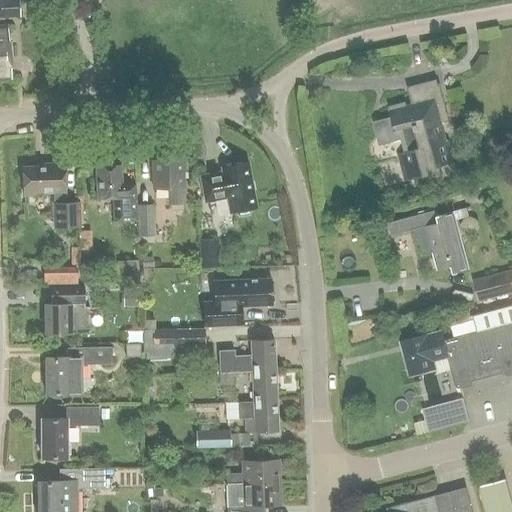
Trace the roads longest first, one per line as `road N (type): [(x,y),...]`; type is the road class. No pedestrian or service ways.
road 1 (residential): [(323,482),(318,305),(299,193),(280,150)]
road 2 (residential): [(280,82),(322,50),(511,14)]
road 3 (residential): [(0,119),(196,106)]
road 4 (residential): [(323,482),(511,433)]
